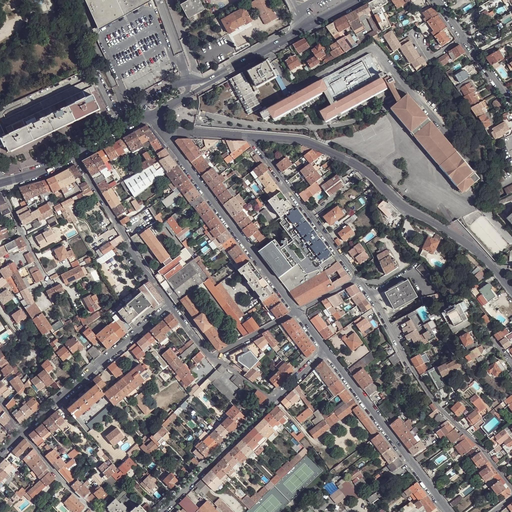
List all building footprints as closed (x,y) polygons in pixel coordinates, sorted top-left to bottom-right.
[(85,0),(98,27),(151,2),(150,0),(85,0)] [(188,0),(180,5),(188,19),(204,10),(198,0),(188,0)] [(269,0),(254,0),(250,3),(254,9),(256,8),(266,25),(277,18),(273,9),(271,11),(269,8),(272,7),(273,7),(269,0)] [(372,10),(383,31),(386,30),(385,28),(386,27),(388,29),(391,27),(388,19),(381,7),(388,2),(386,0),(375,0),(369,3),(372,10)] [(392,0),(398,8),(407,2),(405,0),(392,0)] [(356,11),(359,18),(369,13),(372,10),(369,3),(356,11)] [(246,24),(252,21),(250,18),(247,12),(244,7),(222,19),(230,33),(235,30),(234,29),(245,23),(246,24)] [(433,7),(423,12),(427,17),(429,20),(439,15),(433,7)] [(372,10),(369,13),(371,17),(377,29),(379,34),(383,31),(372,10)] [(356,11),(346,16),(352,26),(354,30),(358,29),(359,28),(364,25),(362,21),(359,18),(356,11)] [(359,18),(362,21),(368,18),(371,17),(369,13),(359,18)] [(427,21),(437,35),(443,30),(447,28),(442,21),(440,22),(439,20),(441,19),(439,15),(429,20),(427,21)] [(334,22),(340,32),(342,31),(346,28),(349,27),(352,26),(346,16),(343,17),(334,22)] [(377,29),(371,17),(368,18),(374,31),(377,29)] [(346,36),(342,31),(340,32),(334,22),(332,24),(341,39),(346,36)] [(330,31),(338,41),(339,42),(342,47),(346,52),(354,47),(351,44),(346,36),(341,39),(332,24),(327,26),(330,31)] [(349,27),(346,28),(350,34),(347,36),(346,36),(351,44),(354,47),(361,43),(359,39),(354,30),(352,26),(349,27)] [(358,29),(354,30),(359,39),(363,37),(358,29)] [(379,34),(377,29),(374,31),(371,32),(371,33),(364,37),(363,37),(359,39),(361,43),(374,37),(379,34)] [(443,46),(451,40),(443,30),(437,35),(435,36),(443,46)] [(384,36),(394,52),(401,48),(411,41),(412,40),(410,37),(400,43),(392,31),(384,36)] [(305,38),(294,44),(297,50),(300,54),(310,47),(305,38)] [(401,48),(411,64),(412,63),(421,57),(411,41),(401,48)] [(332,46),(335,51),(342,47),(339,42),(332,46)] [(319,60),(329,53),(326,49),(325,49),(324,50),(323,49),(320,45),(318,47),(313,51),(315,54),(316,57),(319,60)] [(454,60),(466,53),(460,45),(459,46),(449,52),(449,53),(437,60),(442,66),(449,62),(448,60),(452,57),(454,60)] [(346,52),(342,47),(335,51),(331,53),(332,55),(335,58),(346,52)] [(504,59),(499,50),(486,58),(492,66),(498,62),(504,59)] [(338,115),(390,86),(392,90),(399,102),(403,99),(389,74),(385,76),(384,74),(382,75),(370,53),(323,79),(264,111),(263,110),(263,108),(262,107),(259,109),(264,119),(272,115),(275,120),(291,112),(322,95),(321,94),(325,92),(332,105),(321,111),(327,122),(338,115)] [(302,64),(296,55),(286,61),(292,70),(302,64)] [(412,63),(418,72),(428,65),(423,56),(421,57),(412,63)] [(316,57),(308,62),(311,68),(318,63),(320,62),(319,60),(316,57)] [(269,60),(249,71),(258,88),(276,78),(278,77),(278,76),(269,60)] [(455,76),(460,83),(468,78),(464,71),(455,76)] [(244,72),(233,77),(252,112),(259,109),(262,107),(256,95),(244,72)] [(293,82),(298,79),(296,76),(294,77),(293,74),(291,75),(290,72),(288,73),(293,82)] [(276,78),(285,95),(289,93),(279,75),(278,76),(278,77),(276,78)] [(91,83),(89,79),(6,119),(8,122),(9,126),(92,87),(91,83)] [(460,85),(456,88),(459,91),(462,89),(466,96),(474,92),(476,90),(470,82),(471,82),(469,80),(460,85)] [(340,118),(392,90),(390,86),(338,115),(340,118)] [(9,126),(13,133),(92,95),(91,92),(94,91),(92,87),(9,126)] [(480,103),(474,92),(466,96),(465,97),(464,98),(469,105),(473,102),(476,105),(480,103)] [(470,187),(481,178),(466,162),(465,160),(461,155),(455,148),(448,140),(447,138),(439,130),(438,128),(409,94),(403,99),(399,102),(392,109),(463,193),(468,189),(470,187)] [(99,111),(99,109),(92,95),(13,133),(5,137),(0,139),(0,151),(3,150),(6,156),(43,138),(99,111)] [(498,107),(503,104),(499,99),(494,102),(493,104),(495,108),(498,107)] [(479,118),(485,114),(482,109),(483,109),(481,104),(472,109),(478,118),(479,118)] [(491,125),(495,123),(488,112),(486,113),(485,114),(487,117),(488,117),(490,122),(491,125)] [(479,118),(485,129),(486,128),(491,125),(490,122),(488,117),(487,117),(485,114),(479,118)] [(494,130),(492,132),(496,139),(504,134),(506,133),(506,132),(510,129),(505,121),(493,128),(494,130)] [(146,125),(141,128),(148,139),(149,142),(156,138),(146,125)] [(141,143),(148,139),(141,128),(134,132),(141,143)] [(134,132),(123,138),(128,146),(132,151),(142,146),(143,146),(141,143),(134,132)] [(123,138),(117,141),(123,149),(128,146),(123,138)] [(149,142),(157,153),(164,149),(156,138),(149,142)] [(201,155),(202,154),(201,153),(197,148),(196,146),(190,139),(179,139),(175,141),(191,162),(201,155)] [(247,141),(227,140),(223,140),(227,149),(230,147),(232,153),(240,147),(247,141)] [(111,144),(118,155),(124,152),(123,149),(117,141),(111,144)] [(251,146),(247,141),(240,147),(243,152),(251,146)] [(111,144),(103,149),(110,159),(111,160),(118,155),(111,144)] [(299,148),(305,155),(312,150),(313,149),(303,145),(299,148)] [(128,146),(123,149),(124,152),(127,156),(133,153),(132,151),(128,146)] [(234,158),(234,159),(244,152),(243,152),(240,147),(232,153),(231,154),(234,158)] [(97,152),(104,162),(105,161),(110,159),(103,149),(97,152)] [(169,155),(164,149),(157,153),(158,156),(161,160),(169,155)] [(305,155),(311,163),(313,161),(318,158),(313,151),(312,150),(305,155)] [(142,154),(146,160),(144,161),(140,164),(142,167),(143,169),(152,164),(154,163),(152,159),(151,158),(146,151),(142,154)] [(108,169),(106,167),(104,162),(97,152),(90,156),(99,171),(100,170),(105,178),(111,175),(108,170),(108,169)] [(234,158),(231,154),(230,155),(224,159),(228,163),(234,158)] [(252,157),(259,166),(263,163),(257,154),(252,157)] [(177,165),(169,155),(161,160),(159,160),(163,166),(167,172),(177,165)] [(191,162),(202,176),(211,169),(205,160),(201,155),(191,162)] [(82,161),(91,176),(99,171),(90,156),(82,161)] [(277,164),(283,172),(293,164),(287,157),(277,164)] [(205,160),(211,169),(213,167),(214,167),(207,158),(205,160)] [(259,166),(254,170),(259,177),(260,176),(265,173),(266,172),(268,170),(263,163),(259,166)] [(305,176),(306,178),(316,170),(313,166),(311,163),(307,166),(301,170),(305,176)] [(70,171),(73,175),(75,178),(81,174),(75,164),(68,168),(70,171)] [(129,190),(134,197),(160,177),(156,172),(152,164),(143,169),(138,172),(136,173),(135,174),(131,176),(123,180),(129,190)] [(183,173),(177,165),(167,172),(166,173),(172,181),(183,173)] [(163,166),(156,172),(160,177),(162,176),(166,173),(167,172),(163,166)] [(202,176),(212,190),(222,183),(223,182),(219,175),(216,172),(213,167),(211,169),(202,176)] [(346,173),(351,177),(358,172),(352,168),(346,173)] [(324,181),(326,183),(337,175),(332,169),(330,171),(321,177),(324,181)] [(58,177),(56,175),(54,176),(58,184),(60,189),(63,194),(72,190),(72,189),(70,184),(71,183),(76,180),(75,178),(73,175),(70,171),(66,173),(64,170),(62,172),(63,174),(58,177)] [(254,170),(250,172),(255,178),(256,179),(258,177),(259,177),(254,170)] [(316,170),(306,178),(307,179),(311,184),(317,181),(321,177),(316,170)] [(91,176),(93,179),(101,174),(99,171),(91,176)] [(223,176),(226,180),(233,174),(235,173),(234,171),(227,176),(226,174),(223,176)] [(311,184),(299,194),(302,198),(303,199),(304,200),(305,202),(310,199),(309,199),(309,198),(314,194),(315,194),(323,188),(329,197),(353,178),(351,177),(346,173),(345,173),(343,171),(337,175),(326,183),(324,185),(322,186),(320,184),(317,181),(311,184)] [(258,177),(256,179),(272,199),(278,195),(275,191),(279,188),(266,172),(265,173),(260,176),(259,177),(258,177)] [(173,182),(177,187),(178,186),(187,179),(183,173),(172,181),(173,182)] [(93,179),(97,185),(105,180),(104,178),(101,174),(93,179)] [(54,176),(46,180),(50,187),(53,193),(60,189),(58,184),(54,176)] [(246,188),(248,186),(248,185),(245,182),(242,178),(242,179),(240,180),(244,186),(246,188)] [(178,186),(184,194),(193,187),(187,179),(178,186)] [(256,179),(255,180),(271,200),(272,199),(256,179)] [(42,181),(46,189),(50,187),(46,180),(42,181)] [(97,185),(102,192),(105,190),(110,188),(108,185),(106,181),(105,180),(97,185)] [(123,180),(119,183),(125,193),(126,192),(129,190),(123,180)] [(28,185),(33,197),(37,196),(39,195),(40,195),(44,193),(47,191),(46,189),(42,181),(36,183),(28,185)] [(89,187),(86,181),(81,184),(79,185),(82,189),(83,190),(89,187)] [(173,182),(169,185),(173,190),(177,187),(173,182)] [(218,197),(227,190),(222,183),(212,190),(218,197)] [(25,200),(25,201),(27,200),(30,198),(33,197),(28,185),(19,188),(25,200)] [(173,190),(174,192),(179,198),(184,194),(178,186),(177,187),(173,190)] [(184,194),(190,202),(199,195),(193,187),(184,194)] [(82,192),(85,197),(93,193),(90,188),(83,191),(82,192)] [(102,192),(112,208),(120,203),(110,188),(105,190),(102,192)] [(234,197),(236,196),(234,193),(232,190),(231,188),(231,189),(230,188),(227,190),(233,198),(234,197)] [(218,197),(224,205),(233,198),(227,190),(218,197)] [(85,197),(82,192),(72,197),(74,203),(75,203),(85,198),(85,197)] [(166,207),(179,198),(174,192),(162,202),(166,207)] [(271,200),(269,201),(281,217),(294,208),(281,192),(279,194),(278,195),(272,199),(271,200)] [(1,193),(0,193),(0,209),(2,215),(2,217),(11,212),(1,193)] [(190,202),(195,208),(204,202),(199,195),(190,202)] [(64,208),(67,206),(74,203),(72,197),(70,198),(66,200),(61,203),(64,208)] [(242,210),(243,209),(238,202),(234,197),(233,198),(224,205),(233,217),(242,210)] [(254,201),(255,203),(257,202),(259,205),(261,207),(263,206),(260,202),(257,198),(254,201)] [(142,208),(140,205),(137,201),(136,199),(130,203),(136,212),(142,208)] [(23,209),(16,212),(19,218),(21,222),(20,223),(21,226),(37,217),(37,216),(41,214),(38,209),(35,210),(31,212),(28,206),(28,205),(25,201),(25,200),(20,203),(23,209)] [(238,202),(243,209),(245,208),(247,206),(246,205),(242,200),(238,202)] [(198,211),(201,216),(210,209),(204,202),(195,208),(198,211)] [(395,216),(399,212),(396,210),(389,202),(385,206),(389,210),(392,213),(395,216)] [(38,209),(41,214),(51,209),(51,208),(50,207),(48,203),(38,209)] [(120,203),(112,208),(119,219),(126,215),(125,213),(126,212),(125,211),(120,203)] [(324,216),(330,224),(344,214),(338,206),(324,216)] [(148,220),(150,224),(153,222),(156,220),(154,217),(149,208),(148,207),(147,209),(143,211),(142,211),(144,214),(148,220)] [(281,217),(280,218),(282,221),(281,222),(292,238),(281,247),(275,239),(259,251),(266,260),(290,292),(300,306),(335,288),(351,279),(338,261),(312,227),(296,207),(294,208),(281,217)] [(248,217),(250,215),(245,208),(243,209),(242,210),(248,217)] [(53,214),(51,209),(41,214),(37,216),(37,217),(39,221),(40,221),(53,214)] [(201,216),(206,223),(215,216),(210,209),(201,216)] [(269,225),(275,221),(265,209),(260,213),(262,215),(269,225)] [(233,217),(238,224),(248,217),(242,210),(233,217)] [(144,214),(142,211),(133,217),(130,220),(127,222),(129,224),(144,214)] [(171,216),(176,223),(180,220),(177,216),(175,213),(171,216)] [(510,245),(482,214),(471,224),(498,255),(510,245)] [(345,222),(347,225),(351,222),(352,222),(356,219),(355,218),(353,215),(345,222)] [(120,220),(122,225),(127,222),(130,220),(128,217),(127,216),(120,220)] [(179,232),(182,230),(176,223),(171,216),(166,220),(176,234),(179,232)] [(206,223),(211,230),(220,223),(215,216),(206,223)] [(238,224),(243,230),(252,223),(251,221),(248,217),(238,224)] [(137,227),(139,231),(140,231),(148,226),(150,224),(148,220),(137,227)] [(162,223),(159,225),(160,226),(161,227),(160,228),(162,230),(166,227),(174,236),(176,235),(176,234),(166,220),(164,222),(163,222),(162,223)] [(176,223),(182,230),(185,228),(186,227),(185,226),(180,220),(176,223)] [(150,224),(148,226),(154,234),(159,230),(156,227),(159,224),(158,223),(155,225),(153,222),(150,224)] [(211,230),(206,223),(203,226),(206,230),(208,232),(210,231),(211,230)] [(226,230),(220,223),(211,230),(210,231),(215,238),(217,237),(226,230)] [(243,230),(249,238),(254,234),(258,231),(252,223),(243,230)] [(339,233),(345,241),(355,233),(349,225),(339,233)] [(128,233),(130,237),(139,231),(137,227),(128,233)] [(169,256),(148,228),(141,233),(140,234),(146,242),(162,262),(169,256)] [(51,229),(35,238),(37,242),(38,242),(41,248),(49,243),(56,239),(51,229)] [(217,237),(222,243),(231,237),(226,230),(217,237)] [(137,248),(146,242),(140,234),(141,233),(140,231),(139,231),(130,237),(137,248)] [(257,239),(262,236),(258,231),(254,234),(257,239)] [(0,241),(10,237),(8,232),(2,235),(0,236),(0,241)] [(253,244),(258,240),(257,239),(254,234),(249,238),(253,244)] [(123,241),(120,235),(116,238),(112,241),(110,242),(113,248),(123,241)] [(0,271),(3,276),(7,282),(10,287),(15,294),(26,288),(22,279),(17,270),(14,262),(10,264),(10,262),(7,264),(7,265),(2,268),(0,262),(0,257),(19,248),(20,251),(25,249),(25,248),(26,247),(26,246),(21,236),(15,240),(2,246),(0,247),(0,271)] [(257,239),(258,240),(261,245),(266,241),(262,236),(257,239)] [(222,243),(228,251),(237,244),(231,237),(222,243)] [(429,252),(433,254),(439,242),(429,237),(423,249),(429,252)] [(181,242),(186,248),(189,247),(190,246),(185,239),(181,242)] [(104,254),(113,248),(110,242),(106,244),(100,249),(104,254)] [(366,250),(360,242),(350,250),(356,258),(361,264),(369,257),(365,251),(366,250)] [(220,247),(225,254),(228,251),(222,243),(219,246),(220,247)] [(385,243),(378,247),(380,250),(381,253),(388,250),(385,243)] [(228,251),(234,259),(243,252),(237,244),(228,251)] [(64,246),(55,250),(60,262),(68,258),(69,257),(70,257),(67,252),(64,246)] [(77,260),(72,250),(70,250),(73,256),(70,258),(69,257),(68,258),(71,264),(76,261),(75,260),(77,260)] [(390,253),(388,250),(381,253),(380,254),(377,256),(380,262),(391,256),(390,253)] [(228,251),(225,254),(231,262),(234,259),(228,251)] [(184,252),(169,264),(175,272),(190,260),(184,252)] [(234,259),(240,267),(249,261),(243,252),(234,259)] [(30,264),(35,261),(31,253),(25,256),(30,264)] [(386,274),(398,267),(394,261),(393,259),(391,256),(380,262),(386,274)] [(173,275),(161,284),(175,304),(180,300),(188,293),(204,282),(208,279),(202,270),(197,263),(194,259),(173,275)] [(202,270),(205,268),(201,263),(203,260),(202,259),(197,263),(202,270)] [(230,262),(237,270),(240,267),(234,259),(231,262),(230,262)] [(76,261),(71,264),(72,267),(70,268),(71,270),(80,266),(79,264),(77,261),(76,261)] [(262,301),(273,293),(249,261),(240,267),(237,270),(241,274),(242,274),(244,276),(243,276),(246,280),(246,279),(248,281),(247,282),(253,290),(254,290),(256,292),(255,292),(258,295),(258,294),(259,297),(262,301)] [(416,268),(431,284),(432,284),(436,279),(432,274),(431,274),(429,271),(422,263),(416,268)] [(66,284),(84,275),(80,268),(81,268),(80,266),(71,270),(61,275),(66,284)] [(161,284),(173,275),(168,268),(165,270),(165,271),(160,276),(159,275),(156,277),(161,284)] [(208,279),(211,277),(205,268),(202,270),(208,279)] [(44,279),(39,270),(32,274),(36,282),(37,283),(44,279)] [(475,276),(479,281),(485,275),(480,270),(475,276)] [(26,288),(31,286),(26,277),(22,279),(26,288)] [(208,279),(215,287),(217,285),(211,277),(208,279)] [(432,284),(439,292),(444,288),(437,278),(436,279),(432,284)] [(228,314),(233,311),(232,310),(215,287),(208,279),(204,282),(228,314)] [(418,297),(409,280),(405,282),(389,290),(385,293),(395,310),(399,308),(414,299),(418,297)] [(139,288),(144,295),(154,288),(149,281),(140,286),(139,288)] [(405,282),(404,281),(389,289),(389,290),(405,282)] [(7,282),(2,287),(5,291),(0,294),(0,299),(3,304),(13,297),(7,289),(10,287),(7,282)] [(232,310),(237,305),(220,283),(217,285),(215,287),(232,310)] [(485,306),(489,304),(488,302),(485,298),(485,299),(480,292),(479,290),(481,289),(477,283),(474,285),(476,288),(474,288),(473,290),(480,300),(483,298),(487,303),(484,305),(485,306)] [(64,290),(61,284),(57,286),(54,288),(57,294),(64,290)] [(355,284),(346,289),(347,290),(352,297),(360,292),(355,284)] [(495,296),(491,290),(491,289),(492,288),(492,287),(491,286),(491,285),(490,284),(489,284),(488,284),(487,285),(481,289),(479,290),(480,292),(485,299),(485,298),(488,302),(492,298),(495,296)] [(26,288),(15,294),(25,308),(34,302),(26,288)] [(57,294),(54,288),(49,290),(46,292),(49,298),(57,294)] [(144,295),(139,288),(121,301),(119,302),(117,304),(114,307),(128,324),(131,321),(132,321),(131,320),(147,307),(148,307),(151,305),(144,295)] [(154,288),(144,295),(151,305),(154,309),(159,305),(163,301),(154,288)] [(366,299),(360,292),(352,297),(358,305),(359,304),(366,299)] [(227,345),(188,293),(180,300),(194,319),(203,331),(218,350),(227,345)] [(277,318),(288,312),(273,293),(262,301),(261,302),(268,311),(269,310),(270,312),(271,311),(277,318)] [(338,293),(328,298),(332,304),(334,307),(344,302),(338,293)] [(49,298),(52,303),(59,299),(57,294),(49,298)] [(91,312),(98,309),(98,308),(94,301),(91,296),(90,294),(83,298),(91,312)] [(421,297),(423,304),(437,302),(435,294),(421,297)] [(322,301),(326,308),(332,304),(328,298),(322,301)] [(362,310),(363,313),(372,308),(366,299),(359,304),(362,310)] [(415,300),(414,299),(399,308),(399,309),(415,300)] [(35,323),(43,334),(51,329),(52,328),(50,326),(34,302),(25,308),(35,323)] [(464,302),(460,304),(464,311),(468,309),(464,302)] [(98,311),(82,323),(83,325),(84,327),(85,327),(101,316),(107,311),(114,307),(111,303),(99,312),(98,311)] [(326,308),(331,314),(332,314),(335,312),(337,311),(336,310),(334,307),(332,304),(326,308)] [(417,309),(424,321),(429,318),(429,317),(428,315),(430,314),(431,316),(432,315),(429,309),(428,310),(426,306),(425,304),(417,309)] [(455,306),(460,316),(465,314),(464,311),(460,304),(455,306)] [(233,311),(238,319),(244,315),(237,305),(232,310),(233,311)] [(460,316),(455,306),(453,308),(451,309),(446,311),(448,314),(451,321),(460,316)] [(128,331),(131,328),(128,324),(114,307),(107,311),(110,314),(116,321),(125,333),(128,331)] [(331,314),(326,308),(323,310),(326,315),(327,316),(331,314)] [(20,309),(12,315),(17,323),(22,319),(24,321),(27,319),(20,309)] [(319,314),(321,312),(318,309),(316,311),(318,313),(310,319),(311,320),(319,314)] [(244,336),(249,333),(242,324),(238,319),(233,311),(228,314),(244,336)] [(308,316),(310,319),(318,313),(316,311),(308,316)] [(164,319),(172,329),(179,323),(171,313),(167,317),(164,319)] [(326,339),(333,333),(328,326),(322,319),(321,318),(319,314),(311,320),(326,339)] [(460,316),(451,321),(454,326),(455,327),(463,322),(468,320),(467,319),(465,314),(460,316)] [(487,323),(491,320),(486,314),(482,318),(487,323)] [(242,324),(247,320),(244,315),(238,319),(242,324)] [(242,324),(249,333),(259,328),(257,325),(251,317),(247,320),(242,324)] [(360,317),(354,321),(362,333),(371,326),(366,318),(363,320),(360,317)] [(292,318),(281,324),(286,330),(286,331),(296,323),(292,318)] [(61,320),(60,319),(59,320),(50,326),(52,328),(51,329),(53,333),(58,329),(64,326),(63,324),(61,320)] [(157,325),(165,335),(172,329),(164,319),(160,323),(157,325)] [(407,335),(417,329),(411,320),(401,325),(407,335)] [(425,325),(428,331),(435,328),(437,327),(433,320),(425,325)] [(125,333),(116,321),(113,324),(110,327),(119,338),(123,335),(125,333)] [(453,334),(466,327),(463,322),(455,327),(454,326),(450,328),(453,334)] [(172,329),(174,331),(181,326),(179,323),(172,329)] [(300,328),(296,323),(286,331),(290,335),(300,328)] [(281,324),(278,325),(283,332),(286,330),(281,324)] [(328,326),(333,333),(337,331),(331,324),(330,325),(328,326)] [(109,326),(108,325),(96,336),(107,349),(109,347),(119,338),(110,327),(109,326)] [(152,329),(150,331),(156,339),(158,341),(159,343),(166,337),(165,335),(157,325),(152,329)] [(83,333),(90,341),(93,338),(96,336),(89,327),(85,330),(83,332),(83,333)] [(290,335),(293,340),(303,332),(300,328),(290,335)] [(428,331),(420,336),(424,343),(425,344),(440,336),(435,328),(428,331)] [(166,337),(167,337),(174,331),(172,329),(165,335),(166,337)] [(270,329),(267,331),(274,340),(276,339),(270,329)] [(420,336),(417,329),(407,335),(406,335),(409,342),(413,340),(417,346),(424,343),(420,336)] [(150,345),(156,339),(150,331),(147,333),(145,336),(143,337),(150,345)] [(267,331),(262,334),(264,336),(269,343),(272,348),(275,346),(277,344),(274,340),(267,331)] [(504,337),(500,331),(494,335),(495,335),(498,340),(501,339),(504,337)] [(306,337),(303,332),(293,340),(297,344),(306,337)] [(348,337),(347,338),(345,336),(343,337),(343,338),(342,338),(343,339),(343,340),(344,340),(348,345),(350,344),(354,350),(363,343),(355,332),(348,337)] [(460,337),(466,349),(474,345),(468,333),(460,337)] [(254,342),(260,349),(269,343),(264,336),(254,342)] [(66,344),(73,353),(77,349),(79,351),(83,347),(74,337),(66,344)] [(137,342),(143,350),(150,345),(143,337),(139,340),(137,342)] [(159,343),(161,345),(168,339),(167,337),(166,337),(159,343)] [(309,341),(306,337),(297,344),(300,349),(309,341)] [(505,349),(511,345),(506,338),(502,340),(500,342),(505,349)] [(185,346),(187,349),(194,343),(191,340),(185,346)] [(309,341),(300,349),(303,353),(313,345),(309,341)] [(130,349),(138,359),(146,354),(144,352),(143,350),(137,342),(132,346),(130,349)] [(230,360),(247,372),(252,368),(256,364),(259,361),(265,355),(260,349),(254,342),(229,355),(230,360)] [(197,346),(194,343),(187,349),(183,353),(181,355),(180,355),(183,358),(197,346)] [(98,357),(101,354),(94,345),(87,351),(95,359),(98,357)] [(316,349),(313,345),(303,353),(307,358),(316,349)] [(63,361),(70,355),(64,347),(56,353),(63,361)] [(472,360),(481,354),(477,348),(475,349),(474,350),(468,354),(472,360)] [(162,355),(170,364),(177,358),(169,349),(162,355)] [(161,364),(164,361),(158,354),(156,352),(155,350),(152,353),(161,364)] [(205,356),(201,351),(192,359),(197,364),(199,362),(205,356)] [(287,360),(279,352),(277,353),(279,355),(283,360),(286,362),(287,360)] [(365,358),(369,363),(376,358),(372,352),(365,358)] [(389,358),(395,365),(400,360),(396,352),(389,358)] [(125,353),(113,363),(116,366),(128,356),(125,353)] [(416,368),(424,363),(421,357),(419,354),(411,359),(416,368)] [(421,357),(424,363),(429,361),(425,354),(424,355),(421,357)] [(183,365),(177,358),(170,364),(171,366),(173,368),(175,371),(183,365)] [(47,373),(54,367),(47,359),(41,365),(44,370),(47,373)] [(458,367),(461,365),(458,359),(451,363),(447,366),(450,372),(458,367)] [(283,360),(276,366),(277,368),(278,369),(286,362),(283,360)] [(324,360),(315,368),(320,374),(329,366),(324,360)] [(349,370),(353,376),(363,368),(366,366),(361,360),(349,370)] [(499,360),(495,363),(502,373),(506,369),(499,360)] [(286,378),(294,371),(292,369),(288,364),(286,362),(278,369),(279,370),(286,378)] [(1,370),(6,377),(14,370),(12,367),(9,363),(2,369),(1,370)] [(116,377),(122,373),(116,366),(113,363),(108,367),(116,377)] [(421,374),(428,370),(424,363),(416,368),(421,374)] [(486,370),(489,374),(492,372),(495,375),(497,376),(499,375),(501,374),(502,373),(495,363),(486,370)] [(140,364),(104,394),(112,403),(114,405),(117,403),(146,379),(150,376),(146,371),(140,364)] [(438,368),(442,377),(450,372),(447,366),(446,364),(438,368)] [(175,371),(181,379),(188,372),(183,365),(175,371)] [(222,365),(217,370),(222,374),(227,369),(222,365)] [(333,372),(329,366),(320,374),(324,380),(333,372)] [(252,382),(261,374),(255,369),(252,368),(247,372),(244,376),(252,382)] [(268,377),(269,380),(279,370),(278,369),(277,368),(268,377)] [(353,376),(358,382),(368,374),(364,370),(363,368),(353,376)] [(442,377),(438,368),(430,371),(432,376),(436,374),(439,381),(437,382),(441,388),(446,385),(443,379),(442,377)] [(38,375),(46,385),(47,386),(47,387),(54,381),(49,375),(47,373),(44,370),(38,375)] [(245,393),(240,389),(234,396),(217,379),(221,374),(216,370),(208,379),(211,382),(234,406),(236,403),(244,394),(245,393)] [(286,378),(279,370),(269,380),(276,388),(286,378)] [(181,379),(175,371),(174,372),(173,373),(179,381),(181,379)] [(188,372),(181,379),(187,386),(195,379),(188,372)] [(339,379),(333,372),(324,380),(329,387),(339,379)] [(364,389),(373,382),(372,380),(368,374),(358,382),(364,389)] [(29,378),(24,385),(26,388),(29,391),(33,388),(35,386),(39,390),(46,385),(38,375),(31,380),(29,378)] [(18,392),(24,385),(20,379),(19,377),(18,376),(14,379),(10,381),(12,384),(13,386),(18,392)] [(98,376),(93,380),(97,384),(100,389),(105,385),(98,376)] [(245,382),(238,376),(235,380),(233,382),(240,388),(245,382)] [(181,379),(179,381),(185,388),(187,386),(181,379)] [(211,382),(208,379),(200,387),(203,390),(211,382)] [(329,387),(336,396),(339,394),(346,389),(339,379),(329,387)] [(7,388),(1,381),(0,382),(0,395),(2,400),(9,395),(6,391),(8,389),(7,388)] [(364,389),(368,396),(378,388),(373,382),(364,389)] [(97,384),(90,389),(89,389),(88,389),(87,390),(88,391),(76,402),(75,401),(72,404),(71,405),(79,415),(104,394),(100,389),(97,384)] [(35,386),(33,388),(37,394),(47,386),(46,385),(39,390),(35,386)] [(188,392),(191,396),(193,394),(200,387),(197,385),(188,392)] [(193,394),(196,397),(203,390),(200,387),(193,394)] [(334,396),(335,397),(336,396),(329,387),(328,388),(326,389),(332,397),(334,396)] [(248,395),(252,397),(257,391),(253,388),(248,395)] [(353,398),(346,389),(339,394),(345,402),(346,404),(353,398)] [(257,391),(252,397),(254,399),(258,403),(260,404),(266,398),(257,391)] [(293,405),(300,398),(295,393),(293,391),(286,398),(293,405)] [(12,399),(14,401),(20,397),(21,395),(20,394),(18,392),(12,399)] [(142,393),(134,400),(146,415),(154,409),(142,393)] [(476,394),(470,399),(481,412),(487,407),(476,394)] [(40,406),(33,397),(32,398),(27,403),(34,412),(37,409),(40,406)] [(286,398),(282,401),(288,409),(293,405),(286,398)] [(358,405),(353,398),(346,404),(344,405),(336,411),(334,407),(322,416),(317,410),(315,411),(313,413),(320,423),(309,431),(315,439),(353,409),(358,405)] [(12,399),(6,406),(9,409),(11,408),(15,405),(16,404),(16,403),(14,401),(12,399)] [(466,408),(459,401),(452,408),(459,415),(462,412),(466,415),(470,412),(466,408)] [(27,403),(20,409),(21,410),(27,418),(31,415),(34,412),(27,403)] [(87,425),(91,430),(116,408),(114,405),(112,403),(87,425)] [(125,419),(128,416),(117,403),(114,405),(116,408),(125,419)] [(313,413),(315,411),(309,403),(307,405),(308,406),(313,413)] [(79,415),(71,405),(67,408),(75,419),(79,415)] [(358,405),(353,409),(362,421),(368,417),(358,405)] [(234,406),(226,413),(229,417),(237,426),(245,418),(240,412),(234,406)] [(277,406),(270,413),(278,421),(281,418),(285,414),(277,406)] [(313,413),(308,406),(305,409),(297,415),(296,417),(301,422),(313,413)] [(499,418),(501,416),(496,411),(495,408),(490,412),(493,415),(495,414),(499,418)] [(434,411),(429,415),(430,417),(439,411),(437,409),(434,411)] [(27,418),(21,410),(18,412),(14,416),(20,424),(24,420),(27,418)] [(388,414),(391,418),(396,414),(393,410),(388,414)] [(476,410),(468,416),(474,423),(482,417),(481,416),(476,410)] [(51,417),(59,426),(65,421),(57,411),(53,414),(51,417)] [(10,419),(5,412),(0,416),(0,421),(4,426),(10,419)] [(170,421),(171,422),(177,416),(177,415),(174,413),(168,419),(170,421)] [(270,413),(264,419),(272,427),(273,426),(275,424),(278,421),(270,413)] [(483,417),(482,418),(485,423),(481,426),(488,435),(503,422),(499,418),(495,414),(493,415),(488,419),(485,416),(483,417)] [(128,416),(125,419),(130,425),(134,423),(128,416)] [(43,423),(52,433),(55,430),(59,427),(59,426),(51,417),(46,420),(43,423)] [(229,417),(222,424),(230,433),(237,426),(229,417)] [(399,418),(390,424),(395,430),(400,437),(412,428),(414,426),(412,424),(414,422),(411,418),(404,423),(403,421),(402,422),(399,418)] [(4,426),(9,431),(11,432),(16,427),(10,419),(4,426)] [(264,419),(255,428),(264,437),(273,428),(272,427),(264,419)] [(370,420),(364,424),(371,433),(375,438),(380,434),(370,420)] [(70,428),(65,421),(59,426),(59,427),(61,430),(64,433),(70,428)] [(442,439),(454,430),(448,423),(444,426),(437,432),(442,439)] [(35,429),(42,437),(48,431),(42,424),(38,427),(35,429)] [(216,430),(224,439),(230,433),(222,424),(216,430)] [(105,437),(112,446),(114,445),(121,439),(124,437),(117,428),(105,437)] [(152,437),(158,443),(158,442),(167,434),(163,430),(161,428),(152,437)] [(255,428),(249,434),(258,443),(264,437),(255,428)] [(264,437),(267,440),(274,433),(272,430),(274,429),(273,428),(264,437)] [(400,437),(409,449),(415,444),(418,442),(420,440),(412,428),(400,437)] [(35,443),(42,437),(35,429),(32,433),(29,435),(35,443)] [(453,443),(464,434),(460,430),(457,433),(454,429),(454,430),(442,439),(444,442),(449,438),(453,443)] [(510,436),(504,429),(490,440),(493,443),(494,444),(493,445),(492,446),(495,448),(500,444),(504,441),(510,436)] [(209,436),(218,445),(224,439),(216,430),(213,432),(209,436)] [(48,431),(42,437),(45,439),(51,434),(48,431)] [(203,442),(209,436),(206,433),(203,437),(200,439),(201,441),(203,442)] [(304,436),(302,433),(298,437),(296,439),(298,441),(304,436)] [(147,434),(142,439),(143,440),(144,443),(147,440),(149,438),(150,437),(147,434)] [(249,434),(242,440),(251,449),(258,443),(249,434)] [(385,441),(380,434),(375,438),(372,440),(377,447),(385,441)] [(462,456),(473,448),(472,448),(474,446),(476,445),(464,434),(453,443),(462,456)] [(156,444),(158,443),(152,437),(151,436),(150,437),(149,438),(152,441),(156,444)] [(203,442),(212,451),(218,445),(209,436),(203,442)] [(503,447),(508,454),(511,451),(511,450),(511,439),(510,436),(504,441),(506,444),(505,445),(504,444),(502,445),(503,446),(503,447)] [(35,443),(38,447),(45,441),(42,437),(35,443)] [(264,437),(258,443),(261,446),(267,440),(264,437)] [(25,439),(18,446),(23,451),(27,447),(30,445),(25,439)] [(242,440),(236,446),(245,455),(251,449),(242,440)] [(152,453),(158,447),(156,444),(152,441),(149,444),(146,447),(151,452),(152,453)] [(385,441),(377,447),(382,454),(391,448),(385,441)] [(163,449),(164,448),(162,445),(158,442),(158,443),(156,444),(158,447),(162,450),(163,449)] [(197,448),(205,457),(212,451),(203,442),(197,448)] [(261,446),(258,443),(251,449),(254,451),(256,453),(262,447),(261,446)] [(140,447),(148,455),(151,452),(146,447),(143,444),(141,446),(140,447)] [(412,453),(418,448),(415,444),(409,449),(412,453)] [(12,452),(17,457),(23,451),(18,446),(12,452)] [(236,446),(230,452),(239,461),(245,455),(236,446)] [(128,454),(130,456),(137,450),(135,447),(128,454)] [(205,457),(197,448),(196,449),(205,457)] [(398,457),(391,448),(382,454),(389,464),(398,457)] [(37,454),(33,449),(31,451),(27,455),(23,459),(23,460),(24,459),(27,463),(37,454)] [(70,458),(72,460),(73,459),(80,453),(77,449),(69,456),(70,458)] [(193,452),(201,461),(205,457),(196,449),(193,452)] [(254,451),(251,449),(245,455),(247,457),(254,451)] [(309,452),(306,449),(299,455),(302,458),(309,452)] [(101,450),(96,454),(100,459),(105,455),(101,450)] [(486,462),(488,460),(481,451),(479,453),(486,462)] [(52,464),(57,460),(54,456),(51,452),(49,453),(45,456),(52,464)] [(230,452),(224,458),(233,467),(236,464),(239,461),(230,452)] [(299,455),(298,453),(289,462),(293,467),(302,458),(299,455)] [(419,462),(424,457),(423,455),(424,454),(423,453),(416,458),(419,462)] [(472,458),(479,467),(486,462),(479,453),(472,458)] [(42,460),(37,454),(27,463),(31,468),(32,468),(42,460)] [(5,459),(11,465),(13,464),(15,461),(9,455),(5,459)] [(245,455),(239,461),(242,464),(248,458),(247,457),(245,455)] [(63,467),(72,460),(70,458),(65,462),(61,457),(60,457),(57,460),(63,467)] [(190,460),(196,466),(199,463),(194,457),(190,460)] [(392,472),(403,464),(398,457),(389,464),(387,465),(392,472)] [(124,462),(129,467),(133,464),(134,463),(129,458),(124,462)] [(224,458),(218,465),(226,473),(233,467),(224,458)] [(0,464),(0,466),(8,474),(11,471),(14,467),(11,465),(5,459),(0,464)] [(58,471),(70,485),(75,480),(72,475),(71,474),(67,469),(76,462),(73,459),(72,460),(63,467),(58,471)] [(34,472),(39,477),(47,470),(48,468),(42,460),(32,468),(33,470),(34,472)] [(52,464),(58,471),(63,467),(57,460),(52,464)] [(485,467),(490,463),(488,461),(479,468),(480,470),(485,467)] [(98,468),(102,473),(108,467),(104,462),(98,468)] [(124,462),(118,468),(121,470),(124,473),(130,468),(129,467),(124,462)] [(293,467),(289,462),(283,468),(284,469),(287,473),(293,467)] [(218,465),(211,471),(220,479),(226,473),(218,465)] [(492,465),(489,467),(494,474),(488,478),(490,479),(495,475),(498,473),(492,465)] [(480,473),(485,480),(488,478),(494,474),(489,467),(489,466),(486,468),(480,473)] [(113,473),(111,471),(108,467),(102,473),(104,474),(107,478),(111,475),(113,473)] [(233,467),(226,473),(229,476),(235,470),(233,467)] [(113,473),(111,475),(113,477),(114,479),(119,475),(117,474),(121,470),(118,468),(117,469),(113,473)] [(281,479),(287,473),(284,469),(282,470),(277,475),(281,479)] [(49,472),(47,470),(39,477),(41,479),(49,472)] [(211,471),(202,479),(211,488),(214,491),(223,482),(222,482),(220,479),(211,471)] [(356,473),(350,478),(352,481),(353,481),(361,474),(362,474),(359,471),(356,473)] [(55,478),(49,472),(41,479),(47,486),(55,478)] [(226,473),(220,479),(222,482),(229,476),(226,473)] [(8,474),(2,481),(3,482),(4,483),(11,477),(8,474)] [(119,475),(114,479),(116,481),(118,483),(126,476),(125,474),(121,478),(119,475)] [(140,484),(149,492),(156,485),(153,483),(156,480),(150,474),(140,484)] [(163,481),(170,488),(174,485),(173,483),(176,480),(171,474),(170,474),(163,481)] [(361,474),(353,481),(355,484),(363,477),(361,474)] [(100,486),(104,483),(97,475),(93,479),(100,486)] [(106,479),(104,482),(105,485),(109,489),(116,481),(114,479),(113,477),(111,475),(107,478),(106,479)] [(281,479),(277,475),(271,481),(275,485),(281,479)] [(511,491),(502,478),(499,480),(506,489),(501,493),(506,498),(511,493),(511,491)] [(36,495),(47,486),(41,479),(38,482),(34,486),(31,488),(27,492),(29,494),(33,498),(36,495)] [(202,479),(196,486),(199,488),(205,495),(211,488),(202,479)] [(358,491),(349,479),(342,484),(343,487),(341,489),(346,496),(350,501),(358,495),(356,493),(358,491)] [(71,485),(76,491),(82,485),(77,480),(71,485)] [(506,489),(499,480),(497,482),(491,486),(498,495),(501,493),(506,489)] [(271,481),(265,487),(266,488),(268,491),(274,485),(275,485),(271,481)] [(417,482),(410,488),(414,493),(415,494),(422,489),(417,482)] [(91,493),(88,489),(85,487),(84,485),(83,484),(82,485),(76,491),(87,500),(89,498),(89,497),(92,494),(91,493)] [(343,487),(342,484),(339,487),(340,489),(331,496),(337,504),(346,496),(341,489),(343,487)] [(98,490),(94,493),(97,497),(99,499),(103,495),(106,493),(101,487),(98,490)] [(18,493),(16,494),(18,496),(20,498),(23,495),(27,492),(25,490),(23,488),(18,493)] [(199,488),(195,493),(198,496),(200,495),(205,500),(208,498),(205,495),(199,488)] [(258,493),(262,497),(268,491),(266,488),(261,494),(259,492),(258,493)] [(107,507),(109,510),(118,501),(129,511),(131,511),(139,505),(124,489),(107,507)] [(418,498),(420,500),(427,495),(424,492),(422,489),(415,494),(418,498)] [(258,492),(251,499),(256,503),(262,497),(258,493),(258,492)] [(375,493),(368,498),(372,504),(373,503),(379,499),(378,498),(377,496),(375,493)] [(83,508),(84,506),(72,494),(64,502),(73,511),(79,511),(83,509),(83,508)] [(248,495),(241,501),(249,509),(256,503),(251,499),(248,495)] [(426,510),(428,511),(431,511),(436,508),(427,495),(420,500),(415,504),(419,509),(423,506),(426,510)] [(450,504),(453,507),(459,502),(464,499),(461,495),(450,503),(450,504)] [(196,511),(199,510),(186,497),(179,503),(187,511),(196,511)] [(234,511),(222,500),(219,498),(214,503),(217,507),(222,511),(234,511)] [(378,510),(384,505),(379,499),(373,503),(378,510)] [(110,510),(112,511),(129,511),(118,501),(109,510),(110,510)] [(218,511),(215,509),(207,501),(199,510),(200,511),(218,511)] [(408,511),(416,507),(414,505),(413,504),(412,502),(410,504),(398,511),(408,511)] [(142,508),(146,511),(149,511),(152,509),(146,503),(142,508)]
